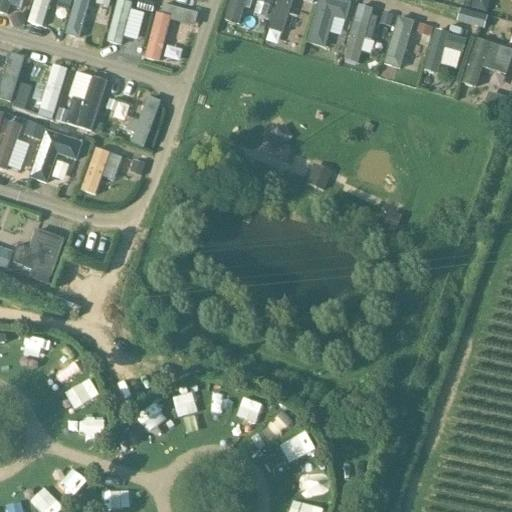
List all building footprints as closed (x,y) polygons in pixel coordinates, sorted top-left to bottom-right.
[(11,0),(0,0),(0,13),(6,15),(11,0)] [(34,0),(30,24),(45,27),(50,0),(34,0)] [(58,0),(56,7),(68,11),(72,0),(58,0)] [(79,38),(92,0),(75,0),(64,33),(79,38)] [(105,22),(109,0),(97,0),(93,19),(105,22)] [(119,0),(118,0),(107,43),(121,47),(124,37),(138,41),(145,13),(131,10),(133,3),(119,0)] [(230,0),(226,23),(240,25),(243,8),(252,9),(253,0),(230,0)] [(281,34),(293,0),(277,0),(266,29),(281,34)] [(317,0),(305,42),(324,48),(334,17),(346,21),(351,4),(339,0),(317,0)] [(473,0),(471,9),(487,13),(490,0),(473,0)] [(162,4),(159,16),(195,25),(198,14),(162,4)] [(358,64),(361,53),(368,55),(380,15),(357,8),(343,59),(358,64)] [(157,13),(144,59),(159,63),(172,17),(157,13)] [(383,64),(400,69),(414,22),(397,17),(383,64)] [(440,65),(455,71),(466,41),(436,29),(420,70),(436,76),(440,65)] [(511,49),(475,39),(462,84),(477,88),(483,68),(507,75),(511,58),(511,49)] [(167,46),(164,59),(180,64),(183,51),(167,46)] [(0,88),(0,100),(14,104),(24,56),(7,53),(0,88)] [(52,66),(38,116),(53,120),(67,70),(52,66)] [(76,73),(68,99),(69,99),(62,125),(91,133),(107,82),(76,73)] [(24,110),(33,87),(21,83),(12,105),(24,110)] [(133,134),(130,145),(143,150),(160,102),(147,97),(138,123),(130,120),(126,132),(133,134)] [(105,115),(124,122),(130,107),(111,100),(105,115)] [(0,141),(0,169),(5,172),(23,128),(8,122),(0,141)] [(41,142),(29,179),(48,185),(58,156),(77,162),(84,142),(27,124),(23,136),(41,142)] [(114,182),(122,157),(95,149),(82,192),(96,196),(102,178),(114,182)] [(307,184),(324,191),(332,172),(315,165),(307,184)] [(35,230),(29,248),(17,244),(8,271),(49,284),(64,239),(35,230)] [(0,247),(0,268),(5,270),(13,252),(0,247)] [(38,369),(45,342),(28,337),(21,365),(38,369)] [(64,352),(51,363),(63,376),(76,365),(64,352)] [(63,386),(68,402),(85,397),(79,381),(63,386)] [(194,395),(174,400),(179,419),(199,414),(194,395)] [(156,447),(170,438),(153,413),(139,422),(156,447)] [(104,437),(104,419),(76,418),(76,436),(104,437)] [(117,440),(131,455),(144,442),(129,427),(117,440)] [(139,465),(152,450),(144,443),(131,459),(139,465)] [(79,493),(89,477),(68,465),(58,481),(79,493)] [(102,511),(128,511),(128,494),(101,494),(102,511)] [(319,511),(322,505),(303,498),(297,511),(319,511)]
